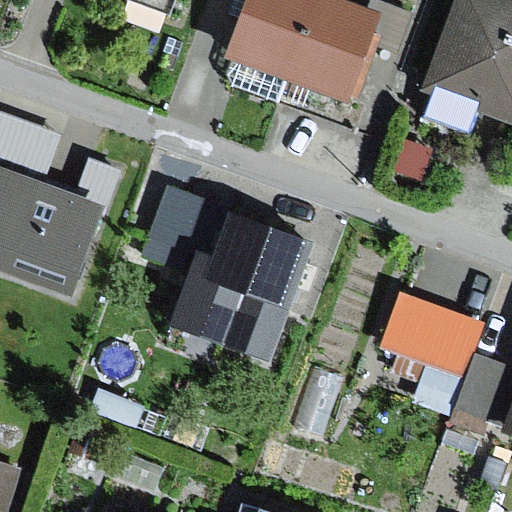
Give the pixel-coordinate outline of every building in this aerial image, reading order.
[(312,0),(242,0),(222,55),(283,78),(312,0)] [(373,0),(370,10),(343,0),(312,0),(283,78),(355,105),(377,46),(396,53),(411,13),(377,0),(373,0)] [(511,3),(501,0),(451,0),(423,79),(484,101),(477,117),(511,129),(511,3)] [(0,172),(41,188),(60,136),(0,113),(0,172)] [(399,139),(388,170),(415,179),(426,149),(399,139)] [(89,160),(75,200),(105,211),(119,170),(89,160)] [(41,188),(0,172),(0,273),(73,300),(105,211),(75,200),(41,188)] [(213,255),(229,213),(166,190),(150,231),(195,248),(213,255)] [(312,244),(229,213),(213,255),(195,248),(167,324),(269,361),(312,244)] [(445,417),(481,322),(400,292),(380,344),(427,362),(411,404),(445,417)] [(501,427),(511,397),(511,365),(472,351),(446,418),(484,432),(488,422),(501,427)] [(511,397),(501,427),(511,431),(511,397)] [(506,465),(485,458),(476,485),(497,492),(506,465)] [(0,511),(8,511),(21,470),(0,463),(0,511)]
